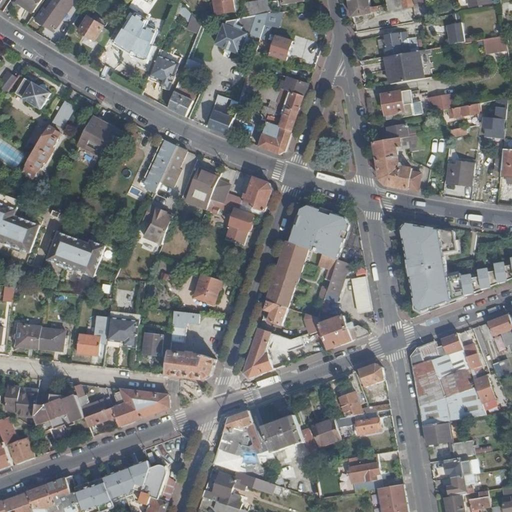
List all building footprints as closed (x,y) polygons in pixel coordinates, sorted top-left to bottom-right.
[(17,0),(17,1),(34,12),(41,0),(17,0)] [(70,3),(72,0),(53,0),(47,10),(46,9),(40,19),(45,23),(44,24),(44,28),(47,29),(49,28),(50,26),(57,30),(63,21),(61,20),(72,4),(70,3)] [(216,0),(219,14),(237,11),(234,0),(216,0)] [(271,14),(274,14),(271,0),(269,0),(246,4),(248,18),(259,16),(271,14)] [(370,0),(350,0),(354,18),(373,15),(373,14),(380,12),(379,7),(372,9),(370,0)] [(414,7),(412,0),(387,0),(390,12),(414,7)] [(82,15),(86,8),(82,5),(77,12),(82,15)] [(189,18),(192,10),(182,6),(179,14),(189,18)] [(270,38),(277,13),(274,14),(271,14),(267,24),(263,37),(270,38)] [(149,27),(151,22),(137,16),(130,27),(131,29),(129,32),(125,30),(117,44),(128,51),(129,48),(135,51),(134,55),(136,56),(138,55),(150,59),(156,46),(154,44),(160,32),(149,27)] [(189,29),(200,33),(203,25),(194,16),(189,29)] [(248,18),(228,21),(227,26),(250,34),(252,35),(258,20),(259,16),(248,18)] [(98,41),(106,46),(114,34),(105,29),(106,27),(91,17),(82,32),(97,42),(98,41)] [(262,39),(263,37),(267,24),(258,20),(252,35),(262,39)] [(161,28),(151,22),(149,27),(160,32),(161,28)] [(456,45),(466,43),(463,23),(449,26),(450,34),(454,34),(456,45)] [(250,34),(227,26),(219,45),(242,54),(245,46),(248,38),(250,34)] [(63,31),(55,43),(60,47),(68,35),(63,31)] [(388,57),(410,53),(409,44),(404,45),(403,41),(409,41),(407,33),(384,37),(388,57)] [(273,54),(288,59),(295,41),(279,36),(273,54)] [(509,48),(507,36),(491,39),(493,50),(509,48)] [(417,39),(409,41),(403,41),(404,45),(409,44),(410,53),(420,51),(417,39)] [(128,51),(117,44),(115,47),(133,58),(134,55),(135,51),(129,48),(128,51)] [(393,85),(426,79),(421,51),(420,51),(410,53),(388,57),(393,85)] [(149,63),(150,59),(138,55),(136,56),(134,55),(133,58),(132,59),(149,63)] [(160,56),(152,77),(164,82),(162,87),(171,90),(181,64),(160,56)] [(250,77),(260,80),(266,59),(257,56),(255,60),(250,77)] [(185,88),(193,68),(188,66),(171,109),(188,118),(195,100),(194,100),(196,94),(185,88)] [(0,82),(0,88),(5,93),(17,78),(8,72),(0,82)] [(256,92),(260,80),(250,77),(246,88),(256,92)] [(305,97),(310,84),(290,77),(286,90),(287,90),(290,91),(305,97)] [(16,93),(42,109),(51,93),(26,78),(16,93)] [(272,98),(276,99),(279,87),(260,80),(256,92),(272,98)] [(288,151),(305,97),(290,91),(283,114),(286,116),(283,126),(280,125),(278,125),(281,116),(279,116),(287,90),(286,90),(279,87),(276,99),(273,109),(269,108),(265,107),(262,116),(264,117),(262,124),(268,125),(261,147),(279,154),(288,151)] [(404,91),(385,95),(388,115),(407,111),(406,104),(404,91)] [(453,108),(462,106),(460,93),(439,97),(442,110),(453,108)] [(222,94),(220,99),(230,103),(232,98),(222,94)] [(78,101),(69,96),(54,122),(63,127),(78,101)] [(509,110),(510,98),(499,100),(497,119),(486,118),(486,128),(487,128),(486,137),(506,139),(509,110)] [(414,103),(406,104),(407,111),(388,115),(389,120),(416,115),(414,103)] [(482,103),(468,105),(462,106),(453,108),(455,117),(484,112),(482,103)] [(211,128),(230,135),(236,117),(218,110),(211,128)] [(108,160),(122,135),(113,130),(114,128),(104,122),(102,125),(94,120),(80,145),(108,160)] [(439,132),(438,124),(427,126),(429,134),(439,132)] [(385,129),(387,141),(401,139),(410,137),(412,137),(411,131),(409,125),(385,129)] [(34,155),(24,172),(37,180),(39,180),(43,173),(40,170),(61,133),(51,127),(48,132),(40,146),(34,155)] [(468,133),(468,127),(452,129),(452,136),(468,133)] [(40,146),(48,132),(41,128),(33,142),(40,146)] [(412,137),(421,135),(420,129),(411,131),(412,137)] [(427,150),(424,135),(421,135),(412,137),(410,137),(412,147),(413,152),(427,150)] [(401,139),(403,148),(412,147),(410,137),(401,139)] [(162,182),(164,178),(179,147),(163,139),(158,150),(155,156),(145,176),(144,175),(140,184),(157,192),(162,182)] [(390,185),(420,191),(423,174),(413,173),(413,169),(407,168),(404,163),(402,163),(399,149),(403,148),(401,139),(387,141),(376,143),(383,179),(390,185)] [(164,178),(162,182),(175,188),(183,169),(182,169),(190,151),(179,147),(164,178)] [(511,149),(505,149),(504,160),(503,172),(503,175),(510,176),(509,182),(511,182),(511,149)] [(495,171),(503,172),(504,160),(495,159),(495,171)] [(449,184),(472,187),(475,164),(459,162),(458,166),(452,165),(449,184)] [(220,181),(221,178),(214,175),(210,174),(202,170),(190,200),(209,207),(213,199),(220,181)] [(266,210),(268,211),(275,188),(272,184),(256,178),(250,195),(247,193),(246,198),(244,198),(241,208),(264,216),(266,210)] [(225,203),(229,193),(232,185),(220,181),(213,199),(225,203)] [(23,248),(32,252),(38,237),(43,224),(16,214),(21,199),(1,192),(0,194),(0,239),(6,242),(23,248)] [(232,205),(241,208),(244,198),(229,193),(225,203),(232,205)] [(96,200),(89,196),(83,207),(90,211),(96,200)] [(213,199),(209,207),(209,209),(219,213),(221,207),(231,210),(232,205),(225,203),(213,199)] [(110,207),(96,200),(90,211),(103,218),(110,207)] [(159,209),(151,205),(144,220),(153,224),(159,209)] [(246,244),(256,214),(237,208),(228,238),(246,244)] [(53,215),(60,217),(62,211),(55,209),(53,215)] [(171,213),(159,209),(153,224),(147,237),(164,244),(167,238),(176,217),(171,215),(171,213)] [(459,251),(455,232),(405,223),(400,228),(415,305),(420,308),(511,276),(511,256),(510,257),(510,260),(493,263),(493,265),(476,269),(478,275),(463,277),(463,275),(449,277),(445,254),(459,251)] [(315,250),(322,228),(314,225),(309,239),(307,247),(311,249),(315,250)] [(324,254),(327,255),(330,246),(336,227),(329,225),(327,229),(322,228),(315,250),(324,254)] [(50,258),(59,262),(76,268),(96,275),(107,245),(104,244),(96,241),(93,240),(92,242),(61,231),(50,258)] [(290,241),(307,247),(309,239),(292,233),(290,241)] [(290,241),(270,301),(290,307),(299,281),(300,282),(311,249),(307,247),(290,241)] [(23,248),(6,242),(5,244),(22,251),(23,248)] [(346,252),(330,246),(327,255),(339,259),(343,260),(346,252)] [(332,280),(339,259),(327,255),(324,254),(320,264),(330,268),(327,279),(332,280)] [(341,294),(352,263),(343,260),(339,259),(332,280),(329,290),(334,292),(341,294)] [(76,268),(59,262),(58,265),(75,272),(76,268)] [(216,302),(224,280),(205,273),(197,296),(216,302)] [(373,313),(368,279),(357,281),(363,315),(373,313)] [(325,299),(329,287),(323,285),(319,297),(325,299)] [(12,300),(14,289),(5,288),(4,298),(12,300)] [(331,303),(334,292),(329,290),(325,301),(331,303)] [(270,301),(267,310),(274,312),(271,320),(285,325),(291,308),(290,307),(270,301)] [(325,301),(322,310),(327,312),(331,303),(325,301)] [(202,323),(203,313),(177,310),(177,314),(175,328),(174,332),(173,340),(188,341),(190,325),(186,325),(186,321),(202,323)] [(175,328),(177,314),(169,313),(167,327),(175,328)] [(307,318),(312,332),(312,333),(325,329),(323,324),(320,317),(319,317),(309,313),(307,318)] [(142,321),(112,316),(109,338),(126,341),(126,344),(139,346),(142,321)] [(328,339),(331,349),(372,335),(374,331),(361,323),(356,325),(355,321),(349,323),(346,316),(323,324),(325,329),(326,332),(328,339)] [(511,321),(510,316),(489,323),(494,337),(498,335),(503,349),(511,346),(511,347),(511,321)] [(17,345),(41,347),(41,346),(43,327),(43,326),(20,323),(17,345)] [(66,330),(43,327),(41,346),(64,349),(66,330)] [(305,341),(303,335),(295,338),(261,327),(246,373),(252,377),(276,369),(269,349),(271,341),(296,345),(305,341)] [(165,349),(172,350),(173,340),(174,332),(167,331),(166,335),(165,349)] [(315,343),(328,339),(326,332),(313,336),(315,343)] [(80,351),(101,353),(103,336),(82,333),(80,351)] [(165,349),(166,335),(149,333),(147,353),(164,355),(165,349)] [(459,335),(443,341),(448,356),(464,350),(460,339),(459,335)] [(448,356),(443,341),(418,350),(412,358),(426,364),(448,356)] [(465,351),(472,371),(482,368),(477,354),(475,355),(473,348),(471,349),(465,351)] [(207,378),(213,375),(218,360),(204,353),(202,354),(172,350),(169,374),(207,378)] [(426,364),(412,358),(421,407),(449,397),(478,386),(476,380),(472,371),(465,351),(464,350),(448,356),(426,364)] [(511,366),(510,360),(501,364),(505,376),(511,374),(511,366)] [(501,364),(494,366),(498,379),(505,376),(501,364)] [(377,365),(360,371),(367,388),(386,382),(384,369),(377,365)] [(476,380),(486,376),(482,368),(472,371),(476,380)] [(484,401),(484,402),(495,397),(487,375),(486,376),(476,380),(478,386),(484,401)] [(77,385),(79,393),(81,397),(87,395),(83,383),(77,385)] [(20,413),(38,415),(39,406),(41,394),(41,393),(24,391),(24,386),(11,385),(9,407),(20,408),(20,413)] [(118,415),(121,425),(172,407),(171,394),(116,387),(122,405),(116,407),(118,415)] [(38,415),(44,430),(55,426),(55,427),(67,424),(68,426),(77,423),(76,420),(88,416),(84,405),(81,397),(79,393),(74,394),(53,392),(52,395),(51,402),(39,406),(38,415)] [(104,396),(105,397),(109,408),(115,406),(111,393),(104,396)] [(52,395),(41,394),(39,406),(51,402),(52,395)] [(81,397),(84,405),(92,402),(89,394),(87,395),(81,397)] [(340,400),(346,419),(356,417),(363,416),(356,394),(340,400)] [(88,416),(91,425),(118,415),(116,407),(115,406),(109,408),(105,397),(92,402),(84,405),(88,416)] [(449,397),(421,407),(424,426),(448,422),(453,421),(451,407),(449,397)] [(453,421),(489,415),(484,402),(484,401),(451,407),(453,421)] [(390,406),(369,409),(371,415),(378,413),(391,411),(390,406)] [(264,451),(249,411),(230,418),(219,450),(232,455),(236,445),(245,447),(248,439),(242,437),(243,432),(236,429),(241,427),(242,429),(247,428),(256,454),(264,451)] [(379,420),(378,413),(371,415),(363,416),(356,417),(358,424),(360,437),(378,434),(377,429),(382,429),(380,420),(379,420)] [(296,417),(263,428),(273,454),(305,443),(304,441),(296,417)] [(346,419),(335,421),(337,427),(358,424),(356,417),(346,419)] [(6,440),(15,464),(36,456),(29,437),(23,439),(19,440),(17,436),(11,419),(0,420),(0,423),(1,425),(6,440)] [(337,427),(335,421),(315,428),(321,445),(341,438),(337,427)] [(424,426),(428,444),(451,441),(448,422),(424,426)] [(305,443),(313,466),(321,465),(312,439),(304,441),(305,443)] [(0,469),(15,464),(6,440),(0,442),(0,469)] [(452,445),(455,459),(471,456),(476,455),(473,441),(452,445)] [(242,452),(245,475),(259,479),(256,457),(242,452)] [(381,490),(384,489),(379,456),(350,460),(356,494),(381,490)] [(446,460),(447,464),(472,460),(471,456),(455,459),(446,460)] [(472,460),(474,474),(480,473),(478,459),(472,460)] [(454,477),(474,474),(472,460),(447,464),(448,474),(453,473),(454,477)] [(151,470),(148,462),(76,488),(81,503),(84,511),(101,511),(115,506),(113,501),(133,495),(136,489),(144,491),(151,470)] [(153,499),(159,501),(167,476),(164,471),(160,469),(154,470),(152,472),(145,491),(140,503),(150,507),(153,499)] [(239,473),(237,480),(241,481),(241,484),(273,495),(276,485),(259,479),(245,475),(239,473)] [(205,491),(203,498),(219,503),(231,507),(245,511),(248,511),(251,507),(230,499),(234,487),(239,488),(241,484),(241,481),(237,480),(220,474),(213,494),(205,491)] [(454,477),(443,479),(444,485),(455,483),(456,488),(448,489),(449,494),(450,494),(450,497),(467,494),(466,489),(466,485),(476,483),(474,474),(454,477)] [(76,488),(72,476),(28,493),(34,511),(47,511),(52,509),(53,511),(58,510),(58,506),(64,504),(67,511),(79,511),(77,504),(81,503),(76,488)] [(409,511),(404,486),(384,489),(381,490),(384,511),(409,511)] [(290,498),(292,491),(277,487),(275,494),(290,498)] [(470,500),(471,511),(478,511),(478,508),(491,506),(489,491),(474,493),(470,494),(471,497),(471,500),(470,500)] [(34,511),(28,493),(5,501),(8,511),(10,511),(16,510),(17,511),(20,511),(26,510),(26,511),(34,511)] [(446,498),(447,511),(465,511),(463,499),(471,497),(470,494),(467,494),(450,497),(446,498)] [(165,511),(168,505),(159,501),(153,499),(150,507),(148,511),(165,511)] [(8,511),(5,501),(0,502),(0,511),(8,511)] [(148,511),(150,507),(140,503),(136,511),(148,511)] [(229,511),(231,507),(219,503),(216,510),(222,511),(229,511)]
